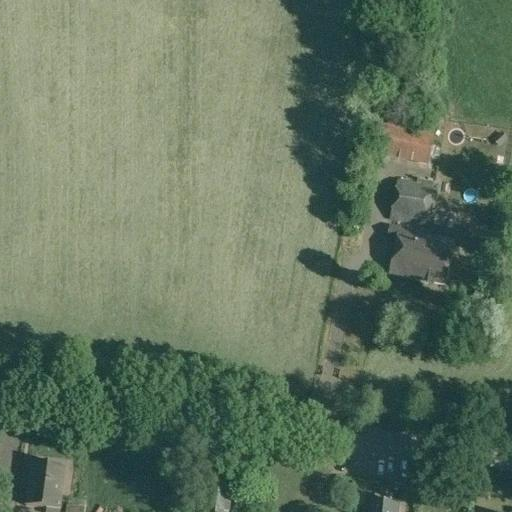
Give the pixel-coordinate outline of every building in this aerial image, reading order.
[(412,159),(428,163),(433,140),(418,136),(412,159)] [(398,181),(391,220),(427,226),(434,187),(398,181)] [(455,242),(400,230),(389,228),(386,239),(397,242),(390,275),(446,286),(455,242)] [(26,506),(47,509),(46,511),(60,511),(61,511),(67,467),(32,462),(26,506)] [(440,475),(415,476),(416,493),(441,492),(440,475)] [(229,511),(232,487),(207,484),(203,511),(229,511)]
